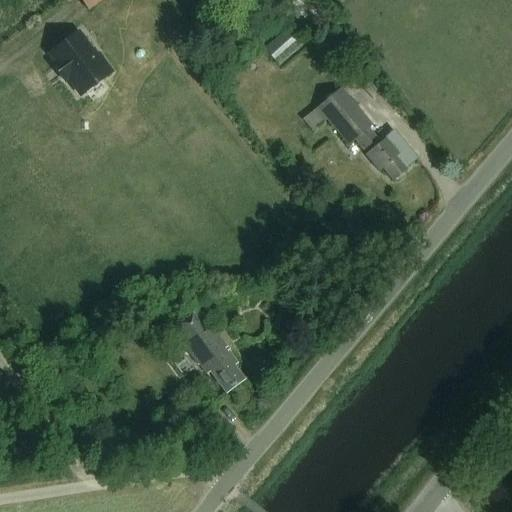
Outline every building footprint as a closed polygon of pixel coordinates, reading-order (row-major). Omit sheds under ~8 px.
[(105,0),(78,0),(88,13),(105,0)] [(342,40),(334,30),(315,45),(323,55),(342,40)] [(279,67),(301,47),(287,31),(265,50),(279,67)] [(96,55),(78,32),(46,56),(51,62),(48,65),(64,86),(67,84),(79,100),(113,73),(98,54),(96,55)] [(372,128),(340,89),(316,109),(302,121),(312,133),(326,121),(348,148),(355,143),(366,156),(364,157),(378,174),(382,171),(392,183),(394,181),(398,182),(403,178),(403,174),(405,172),(395,160),(399,157),(396,153),(394,150),(395,148),(390,142),(387,142),(385,140),(380,143),(369,130),(372,128)] [(230,353),(198,310),(170,332),(197,367),(198,367),(206,376),(209,374),(225,396),(244,381),(233,368),(237,365),(229,354),(230,353)]
